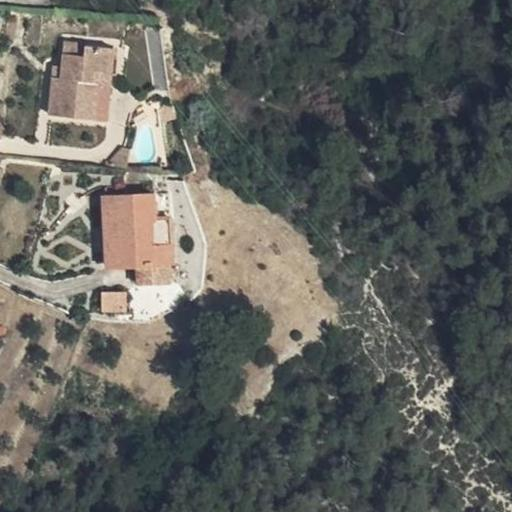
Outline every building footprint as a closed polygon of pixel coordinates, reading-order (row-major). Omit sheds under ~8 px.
[(27,23),(6,22),(5,43),(25,45),(27,23)] [(69,42),(68,56),(85,56),(85,43),(69,42)] [(85,56),(68,56),(67,66),(65,79),(53,78),(50,114),(108,119),(114,46),(85,43),(85,56)] [(65,79),(67,66),(54,65),(53,78),(65,79)] [(111,202),(107,246),(108,272),(141,273),(141,290),(128,298),(129,328),(148,326),(187,310),(176,290),(170,290),(169,274),(175,273),(173,225),(158,224),(158,203),(111,202)]
